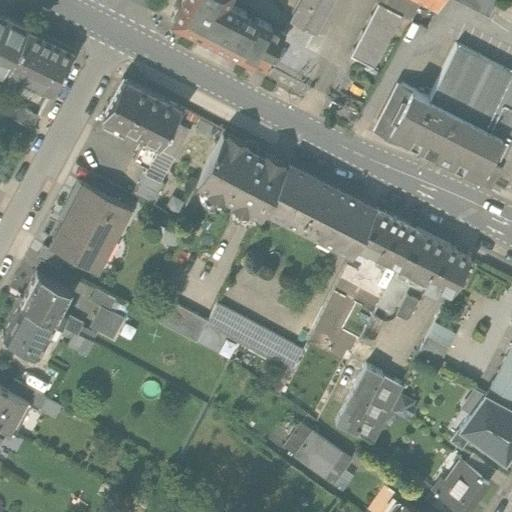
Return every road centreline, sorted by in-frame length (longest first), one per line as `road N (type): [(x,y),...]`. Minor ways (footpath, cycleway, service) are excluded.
road 1 (secondary): [(117,33),(511,229)]
road 2 (residential): [(117,33),(0,241)]
